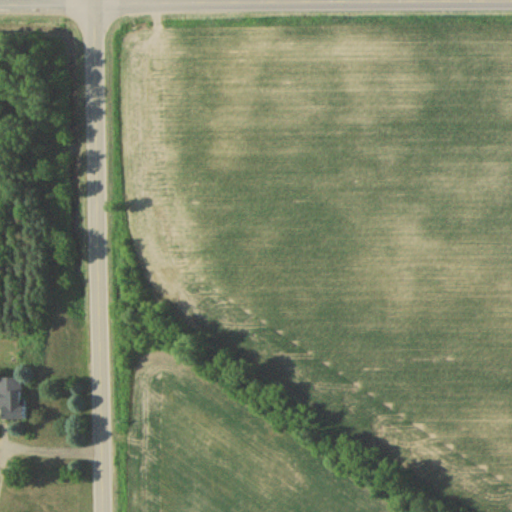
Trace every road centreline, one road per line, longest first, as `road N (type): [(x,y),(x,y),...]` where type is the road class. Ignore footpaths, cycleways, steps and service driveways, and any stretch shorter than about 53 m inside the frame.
road 1 (residential): [(102,511),(96,0)]
road 2 (residential): [(0,6),(511,2)]
